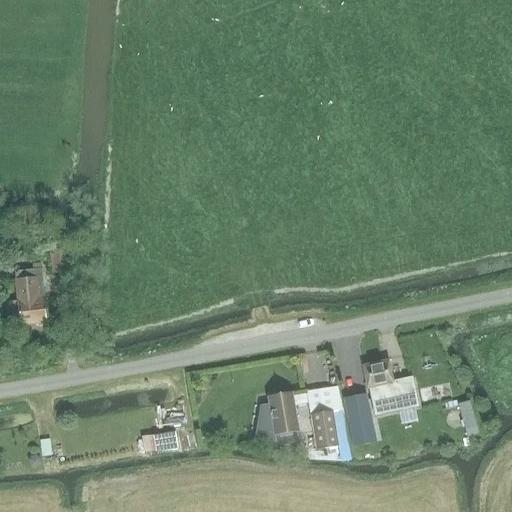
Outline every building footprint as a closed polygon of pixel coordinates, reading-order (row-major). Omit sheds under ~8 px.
[(70,272),(67,237),(46,239),(49,274),(70,272)] [(43,294),(40,269),(13,272),(19,327),(47,323),(43,294)] [(371,407),(401,400),(400,396),(396,397),(388,361),(362,366),(371,407)] [(457,396),(455,385),(443,388),(445,398),(457,396)] [(297,431),(291,395),(268,399),(269,406),(261,408),(256,430),(273,433),(273,435),(274,435),(276,445),(288,442),(297,441),(296,431),(297,431)] [(343,400),(353,447),(376,442),(366,395),(343,400)] [(478,436),(469,403),(458,406),(467,439),(478,436)] [(161,412),(163,426),(191,421),(189,408),(161,412)] [(344,444),(339,409),(309,414),(315,449),(344,444)] [(153,437),(155,451),(155,452),(156,452),(165,451),(177,449),(174,432),(153,436),(153,437)] [(110,453),(147,447),(145,435),(108,441),(110,453)]
